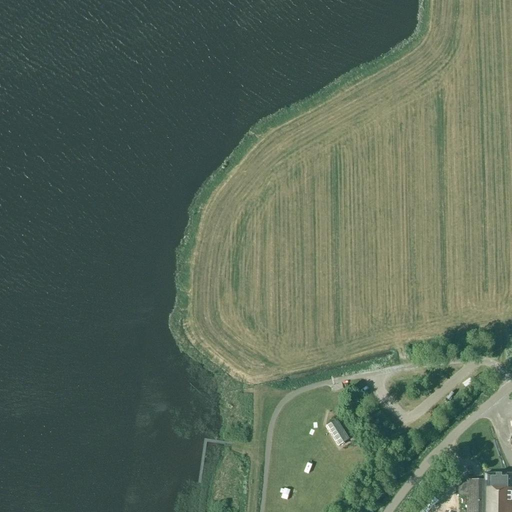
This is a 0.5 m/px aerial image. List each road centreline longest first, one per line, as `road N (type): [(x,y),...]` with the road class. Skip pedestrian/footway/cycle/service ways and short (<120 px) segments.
road 1 (unclassified): [(388,511),(437,452),(511,386)]
road 2 (unclassified): [(376,372),(484,359),(511,385)]
